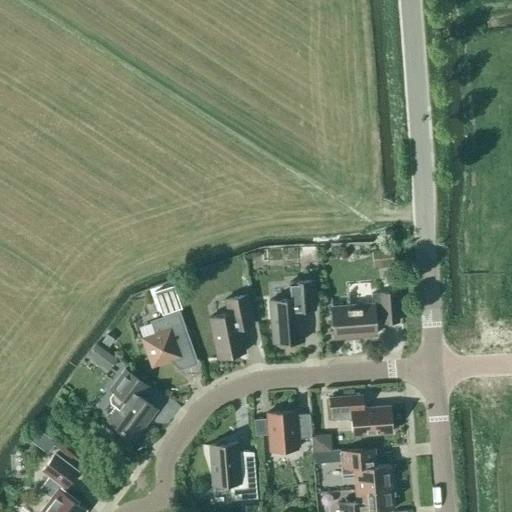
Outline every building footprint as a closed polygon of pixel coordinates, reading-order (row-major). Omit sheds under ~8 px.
[(395,249),(371,251),(373,269),(397,266),(395,249)] [(303,341),(301,310),(315,309),(313,281),(289,283),(290,299),(269,301),(272,343),(303,341)] [(173,285),(153,292),(162,315),(181,309),(173,285)] [(398,321),(396,293),(370,294),(371,304),(331,307),(333,338),(375,335),(374,321),(382,320),(382,322),(398,321)] [(245,352),(239,328),(253,325),(247,295),(224,300),(227,314),(208,318),(217,358),(245,352)] [(177,356),(181,368),(195,363),(178,314),(152,323),(156,334),(143,339),(152,365),(177,356)] [(107,334),(101,341),(108,347),(114,339),(107,334)] [(106,351),(97,364),(108,372),(117,359),(106,351)] [(108,422),(132,440),(155,408),(139,396),(147,386),(124,369),(110,389),(124,400),(108,422)] [(331,420),(351,419),(352,435),(391,432),(389,406),(362,408),(361,395),(329,398),(331,420)] [(294,411),(266,413),(269,451),(297,448),(297,439),(311,438),(309,414),(295,415),(294,411)] [(320,437),(311,438),(312,452),(329,452),(328,444),(320,445),(320,437)] [(230,483),(231,499),(255,498),(253,470),(239,471),(237,443),(209,445),(212,485),(230,483)] [(354,476),(355,490),(391,487),(389,464),(376,465),(375,448),(340,451),(342,477),(354,476)] [(320,452),(312,453),(313,464),(321,463),(320,452)] [(39,489),(51,498),(40,511),(82,511),(84,510),(58,491),(62,486),(64,488),(77,471),(54,454),(42,471),(49,476),(39,489)] [(393,510),(391,487),(355,490),(356,502),(338,503),(339,511),(377,511),(393,510)]
